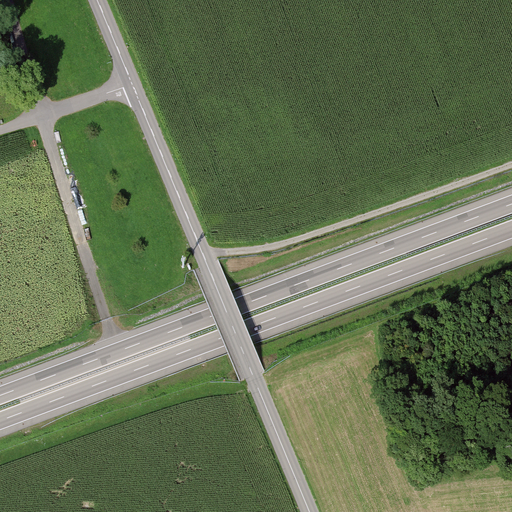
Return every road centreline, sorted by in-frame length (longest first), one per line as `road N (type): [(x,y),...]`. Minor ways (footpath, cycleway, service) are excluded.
road 1 (tertiary): [(309,511),(99,0)]
road 2 (motorway): [(0,421),(511,229)]
road 3 (motorway): [(511,204),(0,396)]
road 4 (track): [(10,0),(108,319)]
road 5 (track): [(203,250),(289,242),(511,166)]
